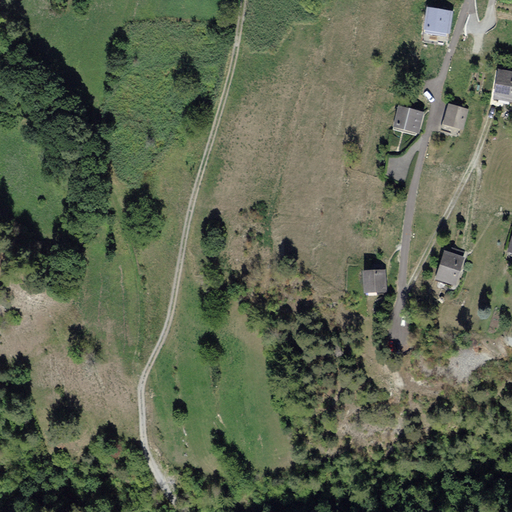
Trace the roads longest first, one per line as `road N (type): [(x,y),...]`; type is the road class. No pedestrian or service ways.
road 1 (track): [(177,511),(143,449),(140,379),(166,327),(241,0)]
road 2 (residential): [(469,0),(416,180),(399,337)]
